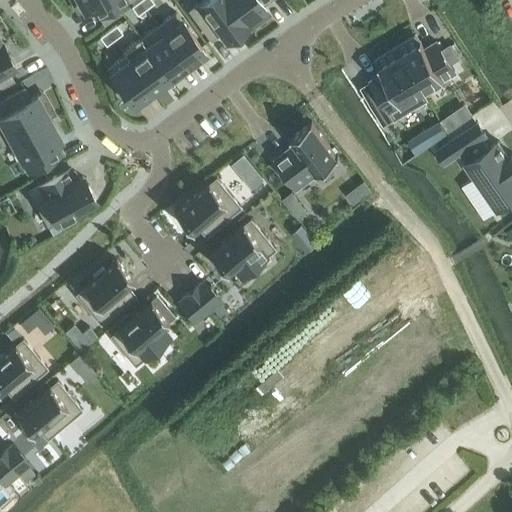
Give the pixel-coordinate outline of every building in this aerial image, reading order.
[(127,0),(78,0),(84,9),(90,5),(97,17),(127,0)] [(131,6),(137,15),(145,9),(139,0),(131,6)] [(151,0),(139,0),(145,9),(153,3),(151,0)] [(202,0),(189,10),(210,39),(221,31),(226,38),(246,23),(229,0),(202,0)] [(229,0),(246,23),(266,8),(261,2),(263,0),(229,0)] [(157,26),(186,66),(205,52),(176,12),(157,26)] [(116,25),(108,31),(114,39),(122,33),(116,25)] [(186,66),(157,26),(140,38),(169,78),(186,66)] [(108,31),(100,37),(106,45),(114,39),(108,31)] [(123,51),(152,91),(169,78),(140,38),(123,51)] [(421,40),(400,53),(422,91),(455,71),(437,41),(425,47),(421,40)] [(2,43),(0,43),(0,86),(13,80),(6,68),(13,64),(2,43)] [(123,51),(122,52),(125,56),(107,68),(113,76),(110,79),(117,89),(121,86),(134,104),(152,91),(123,51)] [(382,73),(371,80),(395,119),(427,99),(422,91),(400,53),(378,66),(382,73)] [(49,118),(37,96),(30,100),(23,88),(0,100),(0,140),(2,143),(10,138),(49,118)] [(449,115),(440,121),(448,132),(456,126),(449,115)] [(49,118),(10,138),(28,172),(60,154),(54,143),(61,139),(49,118)] [(295,143),(275,159),(297,188),(338,156),(311,121),(291,137),(295,143)] [(439,121),(427,128),(435,141),(446,133),(439,121)] [(477,121),(449,140),(458,154),(459,153),(483,137),(486,135),(477,121)] [(483,137),(459,153),(466,163),(465,164),(497,210),(511,199),(511,155),(509,157),(498,141),(489,146),(483,137)] [(75,180),(69,168),(29,190),(47,225),(95,199),(82,176),(75,180)] [(215,177),(174,211),(191,231),(197,226),(205,236),(240,207),(215,177)] [(292,191),(282,199),(289,208),(299,200),(292,191)] [(250,218),(208,253),(225,272),(232,267),(240,277),(275,248),(250,218)] [(58,224),(50,228),(54,235),(62,230),(58,224)] [(94,277),(75,294),(100,324),(135,294),(127,284),(133,279),(116,259),(104,269),(103,267),(92,275),(94,277)] [(203,279),(191,290),(207,309),(219,299),(203,279)] [(191,290),(178,300),(195,320),(207,309),(191,290)] [(151,300),(109,335),(135,365),(170,336),(161,325),(167,321),(151,300)] [(38,307),(19,322),(27,331),(36,324),(44,333),(53,325),(38,307)] [(89,326),(81,332),(88,341),(96,335),(89,326)] [(22,337),(0,355),(0,389),(4,387),(12,397),(47,367),(22,337)] [(79,352),(69,362),(86,382),(97,372),(79,352)] [(57,379),(15,413),(32,433),(38,428),(47,438),(82,409),(57,379)] [(12,443),(0,453),(17,473),(27,464),(29,463),(12,443)] [(0,453),(0,478),(4,483),(17,473),(0,453)] [(27,464),(17,473),(24,481),(34,473),(27,464)]
